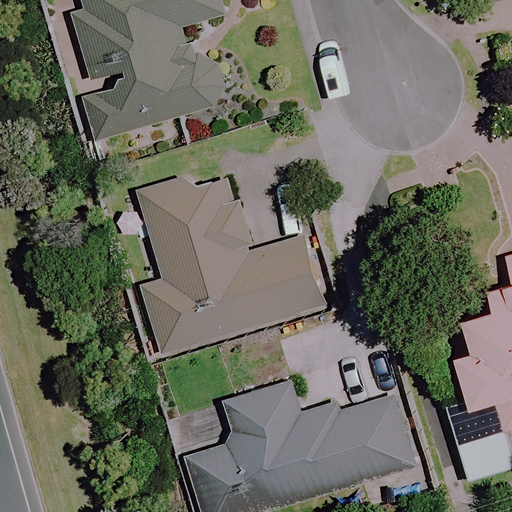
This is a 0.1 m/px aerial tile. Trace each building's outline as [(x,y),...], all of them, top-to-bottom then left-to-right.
[(233,13),(229,0),(78,0),(104,92),(90,96),(102,138),(236,101),(222,52),(206,56),(197,23),(233,13)] [(329,304),(285,149),(147,188),(172,277),(150,284),(169,349),(329,304)] [(511,280),(497,285),(503,307),(473,315),(482,346),(468,350),(483,404),(500,400),(508,429),(511,428),(511,280)] [(307,414),(298,380),(233,398),(245,438),(202,450),(219,511),(256,511),(424,465),(405,395),(350,410),(347,403),(307,414)] [(511,435),(465,449),(474,482),(511,471),(511,435)]
